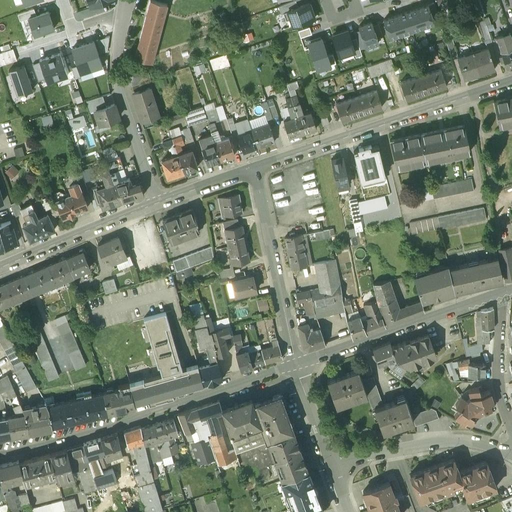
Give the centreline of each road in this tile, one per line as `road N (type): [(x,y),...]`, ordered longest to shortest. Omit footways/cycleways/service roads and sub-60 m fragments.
road 1 (residential): [(0,456),(90,435),(296,365)]
road 2 (residential): [(511,80),(253,167)]
road 3 (residential): [(296,365),(511,288)]
road 4 (residential): [(296,365),(253,167)]
road 5 (residential): [(156,202),(117,85),(121,22)]
road 6 (residential): [(511,457),(468,444),(419,446),(332,465)]
road 7 (residential): [(156,202),(0,267)]
road 8 (residential): [(511,427),(498,385),(500,305)]
